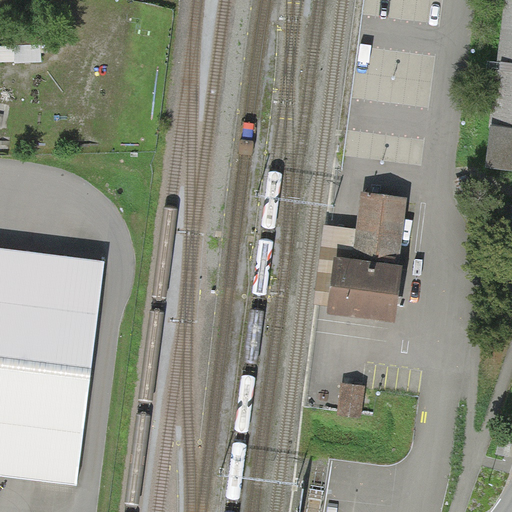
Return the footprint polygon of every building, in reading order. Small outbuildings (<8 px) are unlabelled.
[(511,0),(505,0),(486,172),(511,175),(511,0)] [(330,306),(328,316),(394,325),(399,291),(402,268),(397,267),(406,201),(363,195),(359,230),(354,261),(336,258),(330,306)] [(354,261),(359,230),(327,225),(316,305),(330,306),(336,258),(354,261)] [(0,473),(77,483),(105,259),(0,246),(0,473)] [(365,387),(343,385),(340,415),(361,417),(365,387)]
